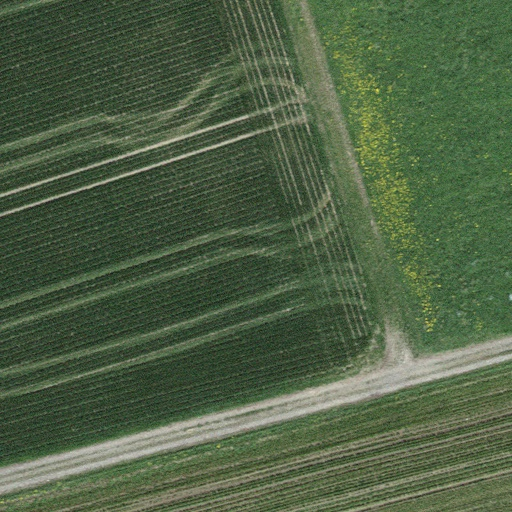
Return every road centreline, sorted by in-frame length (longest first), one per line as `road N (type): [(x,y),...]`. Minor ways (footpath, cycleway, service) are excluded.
road 1 (track): [(511,343),(0,476)]
road 2 (track): [(293,0),(407,370)]
